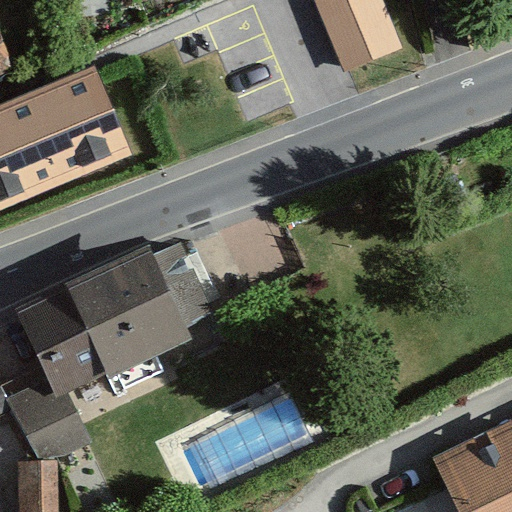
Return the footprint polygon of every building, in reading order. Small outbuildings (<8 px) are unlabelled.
[(313,0),(345,75),(403,51),(381,0),(313,0)] [(0,80),(15,76),(0,20),(0,80)] [(95,73),(0,112),(0,217),(133,163),(95,73)] [(152,258),(27,314),(63,394),(188,337),(152,258)] [(58,388),(27,403),(53,455),(83,440),(58,388)] [(511,511),(511,418),(442,449),(468,511),(511,511)] [(63,511),(63,462),(31,463),(31,511),(63,511)]
